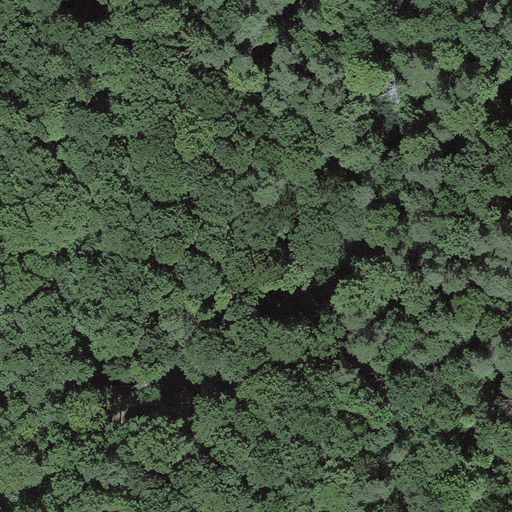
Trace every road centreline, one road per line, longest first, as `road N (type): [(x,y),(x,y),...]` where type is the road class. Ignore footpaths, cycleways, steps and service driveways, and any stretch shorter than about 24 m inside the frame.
road 1 (track): [(0,114),(91,297),(146,511)]
road 2 (track): [(0,244),(26,341),(27,402),(0,438)]
